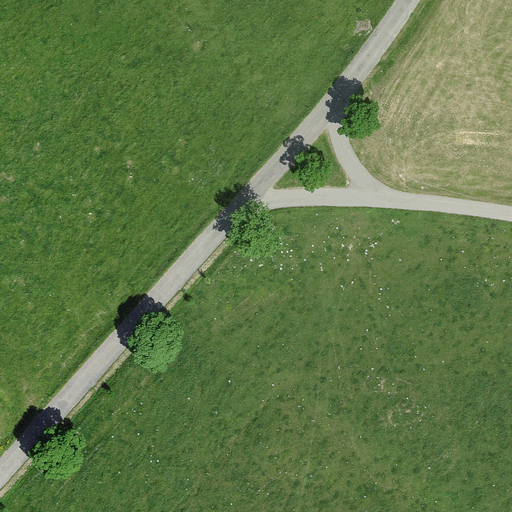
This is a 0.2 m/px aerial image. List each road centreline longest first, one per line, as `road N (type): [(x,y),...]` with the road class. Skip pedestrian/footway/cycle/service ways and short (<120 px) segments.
road 1 (tertiary): [(0,476),(328,109),(409,0)]
road 2 (track): [(247,200),(380,198),(511,215)]
